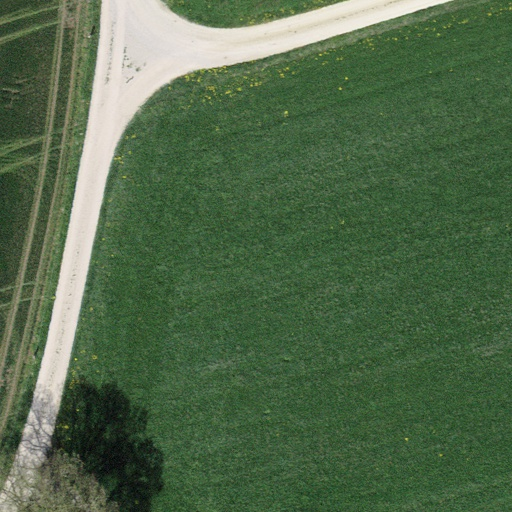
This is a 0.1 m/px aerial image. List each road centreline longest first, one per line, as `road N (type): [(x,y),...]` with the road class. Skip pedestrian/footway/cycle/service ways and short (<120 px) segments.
road 1 (unclassified): [(113,54),(16,511)]
road 2 (unclassified): [(385,0),(202,48),(113,54)]
